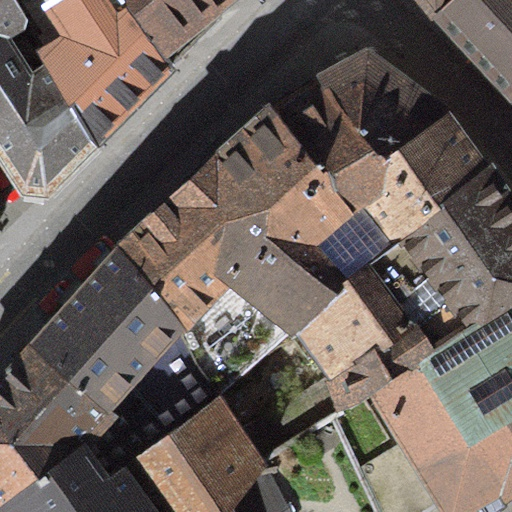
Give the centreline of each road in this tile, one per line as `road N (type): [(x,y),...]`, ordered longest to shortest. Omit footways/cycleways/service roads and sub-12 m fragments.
road 1 (residential): [(36,268),(313,0)]
road 2 (residential): [(352,0),(485,105),(511,140)]
